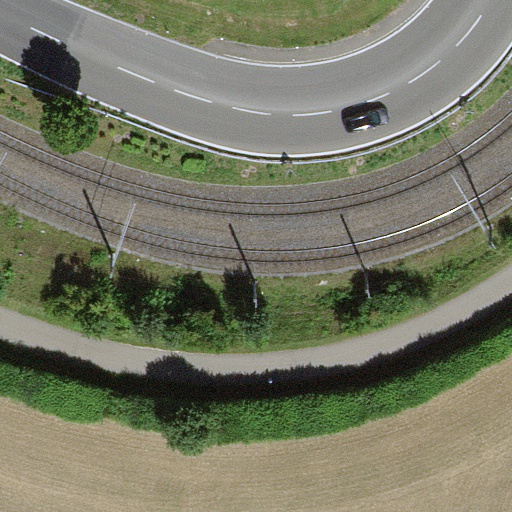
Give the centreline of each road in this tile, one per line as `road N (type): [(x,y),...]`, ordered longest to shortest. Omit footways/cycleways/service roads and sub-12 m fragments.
road 1 (primary): [(0,12),(186,94),(308,115),(374,101),(429,70),(490,0)]
road 2 (track): [(0,322),(96,354),(214,370),(326,361),(416,335),(511,281)]
